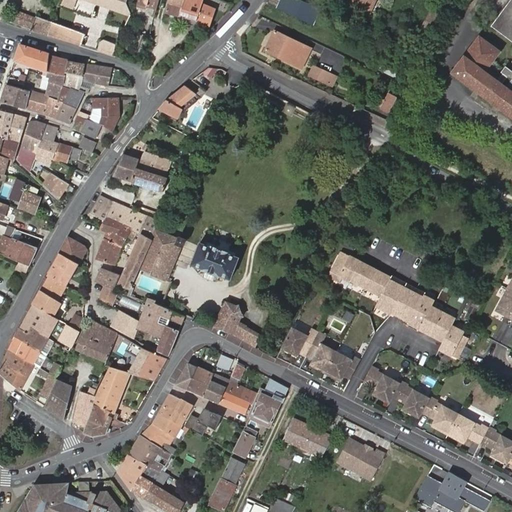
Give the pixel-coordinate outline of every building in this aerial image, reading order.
[(62,0),(58,7),(65,9),(70,0),(84,0),(114,10),(112,19),(127,25),(132,14),(128,4),(129,0),(62,0)] [(159,8),(161,0),(138,0),(138,2),(159,8)] [(171,0),(168,12),(181,16),(185,0),(171,0)] [(217,7),(204,3),(204,0),(185,0),(181,16),(206,23),(211,25),(217,7)] [(282,0),(279,8),(313,24),(321,8),(304,0),(282,0)] [(372,13),(375,8),(356,0),(351,0),(350,3),(372,13)] [(356,0),(375,8),(378,0),(356,0)] [(511,0),(493,26),(511,40),(511,62),(508,68),(506,67),(502,72),(504,73),(498,81),(486,72),(500,52),(480,36),(453,72),(511,116),(511,91),(503,84),(508,77),(511,80),(511,0)] [(44,33),(50,21),(37,16),(37,18),(14,11),(11,21),(33,30),(44,33)] [(433,12),(422,35),(430,39),(441,16),(433,12)] [(88,35),(50,21),(44,33),(82,45),(83,43),(85,43),(88,35)] [(311,49),(275,32),(266,51),(301,68),(311,49)] [(115,56),(118,45),(105,40),(101,43),(99,51),(115,56)] [(43,70),(43,75),(47,76),(48,69),(49,56),(50,53),(21,44),(14,62),(43,70)] [(69,60),(49,56),(48,69),(66,74),(66,72),(69,60)] [(86,63),(69,60),(66,72),(83,76),(86,63)] [(99,65),(86,63),(83,76),(83,79),(95,82),(99,65)] [(113,68),(99,65),(95,82),(108,86),(113,68)] [(210,65),(205,73),(213,78),(219,71),(210,65)] [(336,78),(313,67),(309,77),(331,87),(336,78)] [(66,74),(48,69),(47,76),(50,77),(46,95),(50,97),(65,103),(71,88),(64,86),(66,74)] [(71,88),(84,94),(88,87),(81,85),(83,79),(83,76),(66,72),(66,74),(64,86),(71,88)] [(95,82),(83,79),(81,85),(88,87),(93,89),(95,82)] [(31,91),(6,84),(0,100),(0,101),(28,109),(31,91)] [(167,100),(159,109),(178,119),(183,110),(197,96),(193,93),(183,84),(167,100)] [(197,96),(200,98),(206,91),(199,86),(193,93),(197,96)] [(71,88),(65,103),(78,108),(84,94),(71,88)] [(41,93),(31,91),(28,109),(35,111),(41,93)] [(50,97),(46,95),(44,94),(41,93),(35,111),(46,115),(50,97)] [(396,98),(390,95),(382,109),(388,112),(396,98)] [(58,119),(65,103),(50,97),(46,115),(58,119)] [(120,115),(119,97),(94,97),(93,112),(91,120),(98,123),(101,125),(113,131),(120,115)] [(78,108),(65,103),(58,119),(70,124),(78,108)] [(16,114),(0,109),(0,135),(9,139),(16,114)] [(27,118),(16,114),(9,139),(19,142),(27,118)] [(96,138),(101,125),(98,123),(91,120),(87,119),(78,115),(76,120),(82,123),(83,121),(85,123),(81,132),(96,138)] [(37,153),(42,137),(47,124),(36,120),(31,120),(22,148),(37,153)] [(55,141),(60,128),(47,124),(42,137),(55,141)] [(9,139),(0,135),(0,154),(14,159),(19,142),(9,139)] [(53,160),(59,142),(55,141),(42,137),(37,153),(53,160)] [(85,139),(81,147),(92,151),(96,144),(85,139)] [(78,160),(82,150),(59,142),(53,160),(60,162),(61,160),(68,163),(70,157),(78,160)] [(31,171),(37,153),(22,148),(18,160),(31,171)] [(125,154),(113,176),(163,190),(166,178),(163,177),(165,168),(155,165),(155,163),(125,154)] [(177,181),(182,170),(176,167),(171,178),(177,181)] [(59,198),(68,182),(52,173),(45,184),(59,198)] [(20,200),(26,182),(15,178),(9,197),(20,200)] [(20,207),(35,213),(41,196),(26,192),(20,207)] [(89,211),(106,219),(114,202),(100,196),(89,211)] [(142,234),(149,217),(114,201),(114,202),(106,219),(131,229),(142,234)] [(0,202),(0,217),(3,218),(8,206),(0,202)] [(153,239),(157,229),(159,225),(161,222),(149,217),(142,234),(153,239)] [(97,259),(115,265),(131,229),(106,219),(101,228),(101,229),(109,232),(97,259)] [(0,232),(6,234),(8,225),(0,222),(0,232)] [(153,239),(138,273),(167,282),(183,247),(184,247),(188,239),(180,236),(178,238),(157,229),(153,239)] [(120,284),(131,288),(138,273),(153,239),(142,234),(120,284)] [(39,248),(11,238),(5,235),(4,238),(8,240),(7,243),(11,245),(9,249),(1,246),(0,248),(0,253),(29,265),(39,248)] [(68,236),(59,252),(80,263),(88,268),(88,263),(82,259),(87,249),(85,245),(68,236)] [(231,280),(240,258),(201,243),(192,265),(203,269),(203,270),(219,277),(220,275),(231,280)] [(80,263),(59,252),(47,275),(48,276),(67,286),(80,263)] [(391,280),(391,279),(341,253),(328,280),(340,286),(343,280),(351,284),(352,282),(381,297),(377,307),(391,315),(392,314),(406,288),(391,280)] [(29,265),(21,262),(17,269),(25,272),(29,265)] [(107,286),(114,289),(121,275),(102,268),(96,282),(107,286)] [(67,286),(48,276),(41,289),(56,298),(60,299),(67,286)] [(393,276),(391,279),(391,280),(406,288),(408,284),(393,276)] [(511,282),(507,291),(497,312),(511,320),(511,282)] [(114,289),(107,286),(102,301),(114,307),(120,291),(114,289)] [(415,293),(406,288),(392,314),(402,319),(415,293)] [(56,298),(41,289),(33,304),(48,313),(56,298)] [(418,289),(415,293),(423,297),(424,295),(426,293),(418,289)] [(423,297),(415,293),(402,319),(410,323),(409,324),(444,343),(440,351),(458,360),(469,338),(461,334),(463,330),(454,325),(457,319),(432,306),(435,300),(424,295),(423,297)] [(124,295),(121,306),(141,311),(144,300),(124,295)] [(155,304),(156,303),(156,300),(149,298),(148,302),(141,321),(134,339),(169,356),(180,331),(167,325),(170,320),(173,312),(155,304)] [(84,312),(85,304),(73,299),(70,305),(84,312)] [(48,313),(33,304),(21,323),(20,327),(28,331),(31,326),(49,337),(59,319),(48,313)] [(230,334),(248,344),(255,328),(239,321),(241,315),(237,307),(228,304),(216,328),(230,334)] [(134,339),(141,321),(121,310),(112,326),(134,339)] [(183,325),(186,317),(173,312),(170,320),(183,325)] [(79,331),(82,323),(74,318),(70,325),(79,331)] [(106,362),(119,334),(91,319),(77,350),(106,362)] [(61,340),(73,346),(81,332),(79,331),(70,325),(69,325),(61,340)] [(20,327),(15,338),(40,353),(49,337),(31,326),(28,331),(20,327)] [(309,336),(294,328),(283,348),(293,353),(291,355),(296,358),(299,355),(306,358),(317,338),(318,336),(311,332),(309,336)] [(9,350),(34,364),(40,353),(15,338),(9,350)] [(326,373),(338,351),(325,344),(326,342),(317,338),(306,358),(313,361),(311,365),(326,373)] [(155,381),(168,358),(143,347),(134,342),(131,348),(134,350),(132,354),(138,358),(130,373),(131,373),(155,381)] [(1,374),(20,389),(34,364),(9,350),(1,374)] [(343,378),(350,381),(361,361),(355,358),(354,359),(338,351),(326,373),(342,382),(343,378)] [(47,356),(40,353),(34,364),(40,367),(47,356)] [(217,365),(230,371),(236,359),(223,353),(217,365)] [(52,371),(60,375),(65,365),(56,361),(52,371)] [(198,366),(189,362),(176,384),(187,389),(198,366)] [(246,368),(237,364),(232,376),(241,379),(246,368)] [(310,367),(325,375),(326,373),(311,365),(310,367)] [(187,389),(205,397),(214,373),(198,366),(187,389)] [(131,373),(130,373),(111,367),(95,404),(110,411),(108,415),(113,417),(116,412),(131,373)] [(380,371),(372,367),(362,384),(376,391),(374,394),(383,399),(384,397),(391,401),(392,399),(400,384),(379,372),(380,371)] [(50,396),(59,378),(51,373),(42,393),(50,396)] [(220,403),(230,380),(214,373),(205,397),(220,403)] [(341,383),(342,382),(326,373),(325,375),(341,383)] [(241,379),(232,376),(231,379),(230,380),(239,384),(241,379)] [(50,396),(45,406),(66,420),(73,385),(59,378),(50,396)] [(289,388),(270,378),(266,389),(284,397),(289,388)] [(239,384),(230,380),(220,403),(245,414),(250,402),(240,397),(245,387),(239,384)] [(421,416),(430,399),(406,387),(407,386),(401,383),(400,384),(392,399),(406,407),(405,410),(413,415),(414,413),(421,417),(421,416)] [(266,389),(261,386),(258,393),(254,403),(251,410),(273,421),(283,401),(265,392),(266,389)] [(258,393),(245,387),(240,397),(250,402),(254,403),(258,393)] [(283,401),(284,397),(266,389),(265,392),(283,401)] [(74,422),(87,426),(96,396),(82,392),(74,422)] [(171,393),(152,423),(174,437),(175,438),(182,425),(172,418),(182,400),(171,393)] [(436,403),(430,399),(421,416),(435,422),(433,425),(450,435),(459,417),(436,405),(436,403)] [(192,405),(182,400),(172,418),(182,425),(188,413),(192,405)] [(110,411),(95,404),(87,426),(85,432),(93,436),(106,434),(108,428),(113,417),(108,415),(110,411)] [(196,416),(188,413),(182,425),(189,429),(199,435),(204,424),(212,427),(218,414),(201,406),(196,416)] [(270,428),(273,421),(251,410),(248,415),(251,416),(250,418),(270,428)] [(480,428),(459,417),(450,435),(464,442),(466,439),(481,447),(482,446),(489,431),(481,427),(480,428)] [(322,458),(333,437),(294,420),(285,440),(322,458)] [(152,423),(141,436),(172,455),(176,449),(165,443),(167,440),(171,442),(174,437),(152,423)] [(258,430),(246,425),(246,426),(243,432),(254,438),(258,430)] [(431,428),(448,437),(450,435),(433,425),(431,428)] [(510,464),(511,460),(511,442),(496,434),(497,432),(490,428),(489,431),(482,446),(494,452),(492,457),(502,462),(503,460),(510,464)] [(233,451),(245,457),(254,438),(243,432),(233,451)] [(450,435),(448,437),(462,445),(464,442),(450,435)] [(141,436),(130,454),(148,465),(161,472),(163,470),(172,455),(141,436)] [(372,477),(386,451),(379,447),(377,450),(373,447),(366,444),(351,436),(339,459),(372,477)] [(148,465),(130,454),(118,472),(132,491),(148,465)] [(245,464),(231,457),(221,477),(235,484),(245,464)] [(148,465),(132,491),(153,503),(162,487),(170,475),(163,470),(161,472),(148,465)] [(483,511),(489,502),(463,488),(466,483),(448,474),(442,485),(427,477),(418,492),(418,493),(414,500),(430,508),(433,502),(450,511),(459,511),(465,502),(483,511)] [(235,484),(221,477),(209,504),(224,511),(236,485),(235,484)] [(119,511),(120,511),(107,492),(72,493),(71,495),(67,494),(69,483),(36,484),(18,511),(119,511)] [(162,487),(153,503),(168,511),(178,511),(185,501),(175,495),(162,487)] [(180,488),(175,495),(185,501),(189,493),(180,488)] [(298,498),(286,493),(284,499),(295,503),(298,498)] [(276,499),(271,511),(273,511),(293,511),(295,508),(276,499)]
